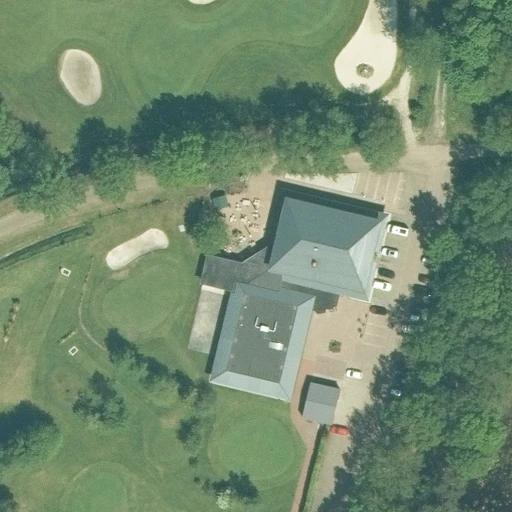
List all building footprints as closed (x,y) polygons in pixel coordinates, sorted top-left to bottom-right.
[(242,200),(247,215),(260,211),(256,196),(242,200)] [(203,284),(237,293),(216,380),(284,396),(305,310),(308,312),(311,313),(315,312),(324,311),(327,312),(331,311),(334,309),(336,309),(341,289),(364,295),(381,222),(286,200),(275,245),(245,264),(209,255),(203,284)] [(250,255),(257,245),(247,237),(239,247),(250,255)] [(211,251),(225,257),(231,244),(217,238),(211,251)] [(310,384),(302,418),(332,425),(340,391),(310,384)]
